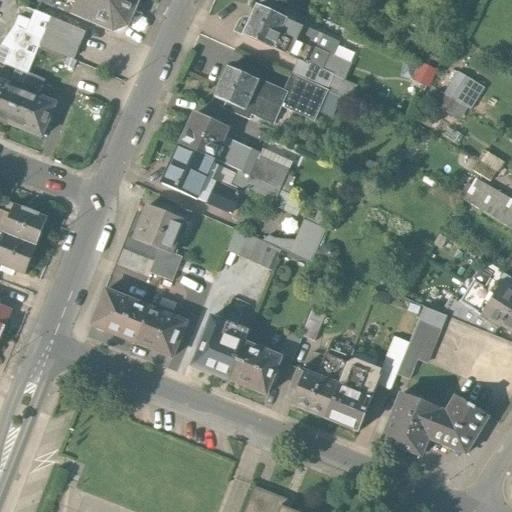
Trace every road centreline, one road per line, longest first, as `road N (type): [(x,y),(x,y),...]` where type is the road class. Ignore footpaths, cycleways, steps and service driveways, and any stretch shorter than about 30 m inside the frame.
road 1 (residential): [(470,507),(45,342)]
road 2 (tertiary): [(188,0),(103,201)]
road 3 (tertiary): [(103,201),(45,342)]
road 4 (tertiary): [(45,342),(0,468)]
